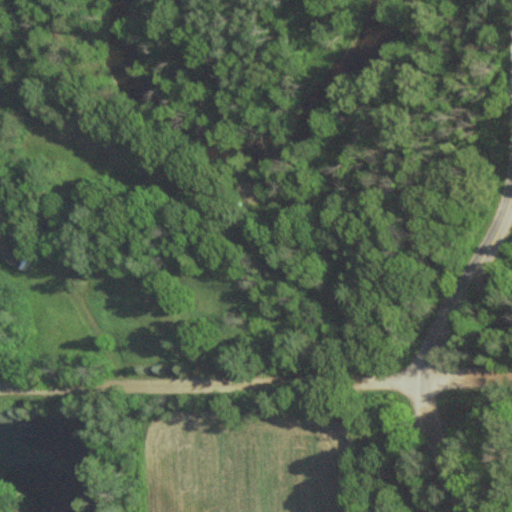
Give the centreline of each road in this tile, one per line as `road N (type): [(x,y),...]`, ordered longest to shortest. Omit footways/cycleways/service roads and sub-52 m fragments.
road 1 (residential): [(0,390),(419,377)]
road 2 (residential): [(419,377),(511,182)]
road 3 (residential): [(468,511),(419,377)]
